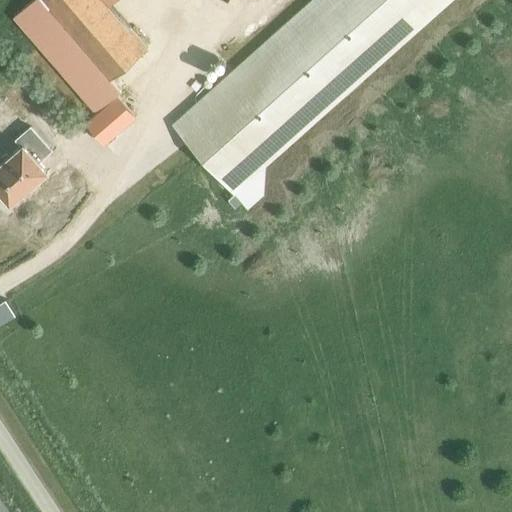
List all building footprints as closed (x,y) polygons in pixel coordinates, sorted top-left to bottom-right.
[(0,0),(0,3),(94,110),(85,117),(102,140),(133,116),(116,94),(121,90),(110,77),(146,47),(109,3),(112,0),(0,0)] [(307,0),(171,124),(232,191),(441,0),(307,0)] [(21,87),(33,76),(20,62),(8,72),(21,87)] [(55,133),(66,123),(57,114),(47,124),(55,133)] [(0,191),(10,203),(24,191),(33,183),(47,171),(38,160),(51,150),(30,126),(16,138),(21,144),(0,162),(0,191)] [(35,193),(16,210),(45,242),(70,220),(57,205),(83,183),(68,166),(35,193)] [(5,299),(0,301),(0,323),(14,315),(5,299)]
